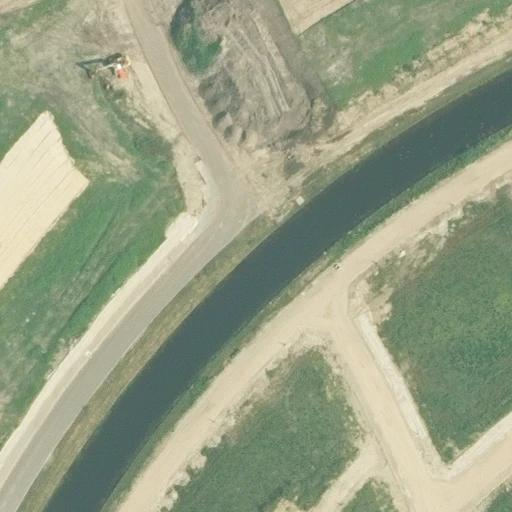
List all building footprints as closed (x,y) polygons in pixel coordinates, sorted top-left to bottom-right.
[(197,25),(232,10),(227,0),(203,0),(189,6),(197,25)] [(461,0),(446,7),(464,41),(484,32),(468,0),(461,0)] [(468,0),(484,32),(503,22),(492,0),(468,0)] [(511,0),(492,0),(503,22),(511,18),(511,0)] [(426,20),(446,52),(464,41),(446,7),(426,20)] [(240,29),(232,10),(197,25),(204,44),(240,29)] [(426,20),(408,31),(428,64),(446,52),(426,20)] [(204,44),(212,63),(248,48),(240,29),(204,44)] [(389,43),(410,75),(428,64),(408,31),(389,43)] [(410,75),(389,43),(371,54),(391,87),(410,75)] [(256,68),(248,48),(212,63),(220,82),(256,68)] [(353,65),(373,98),(391,87),(371,54),(353,65)] [(356,109),(373,98),(353,65),(333,77),(353,110),(355,108),(356,109)] [(256,127),(290,106),(277,84),(285,79),(279,68),(256,81),(263,92),(242,105),(256,127)] [(290,106),(256,127),(257,128),(254,130),(266,148),(268,147),(269,150),(290,137),(297,148),(319,135),(312,124),(304,129),(290,106)] [(491,195),(466,211),(496,256),(511,245),(511,223),(510,224),(491,195)] [(466,211),(441,227),(461,257),(454,261),(468,282),(480,274),(477,269),(496,256),(466,211)] [(406,253),(382,272),(385,276),(416,313),(434,299),(439,304),(449,295),(434,275),(428,281),(406,253)] [(374,278),(359,290),(381,317),(375,322),(391,342),(420,319),(416,313),(385,276),(377,282),(374,278)] [(433,334),(426,339),(434,349),(440,344),(433,334)] [(499,339),(487,347),(501,367),(508,363),(511,368),(511,337),(502,344),(499,339)] [(428,353),(422,359),(430,368),(436,363),(428,353)] [(470,368),(453,382),(487,424),(509,406),(487,378),(494,373),(477,354),(466,363),(470,368)] [(293,359),(275,378),(296,399),(287,408),(305,426),(315,415),(308,409),(330,387),(318,376),(314,381),(293,359)] [(448,377),(419,402),(436,422),(442,416),(464,443),(487,424),(453,382),(448,377)] [(242,414),(225,434),(260,462),(276,444),(283,450),(293,439),(273,422),(265,433),(242,414)] [(204,461),(188,482),(225,508),(240,489),(248,494),(256,483),(236,468),(228,478),(204,461)] [(206,511),(175,493),(164,511),(206,511)]
